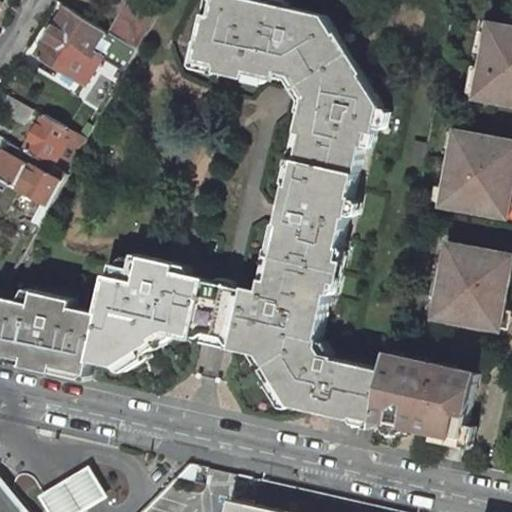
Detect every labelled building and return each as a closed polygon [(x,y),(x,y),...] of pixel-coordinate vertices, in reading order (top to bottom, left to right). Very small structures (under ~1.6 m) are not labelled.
[(158,14),(133,0),(130,0),(112,33),(138,49),(158,14)] [(301,71),(315,93),(311,110),(306,109),(302,131),(311,132),(305,159),(363,172),(369,145),(376,146),(386,102),(331,14),(292,5),(288,9),(275,7),(276,1),(271,0),(215,0),(201,58),(222,62),(220,70),(250,76),(252,69),(281,75),(282,68),(301,71)] [(107,31),(69,7),(40,52),(88,84),(105,57),(94,50),(107,31)] [(506,101),(511,101),(511,26),(495,23),(482,96),(506,101)] [(36,109),(11,95),(1,110),(26,124),(36,109)] [(70,127),(47,114),(27,150),(41,158),(55,166),(69,140),(64,137),(70,127)] [(485,210),(511,215),(511,139),(499,137),(462,130),(448,203),(485,210)] [(425,160),(428,144),(414,141),(411,158),(425,160)] [(55,166),(41,158),(27,150),(12,142),(4,158),(0,156),(0,157),(0,177),(22,190),(52,207),(70,174),(55,166)] [(269,367),(276,380),(282,377),(297,403),(355,416),(362,412),(378,415),(379,416),(388,369),(387,369),(328,355),(322,345),(363,172),(305,159),(300,181),(294,181),(283,223),(290,225),(276,281),(270,280),(268,291),(182,271),(184,261),(140,252),(136,266),(118,262),(106,312),(78,306),(79,297),(31,286),(28,300),(2,295),(0,297),(0,357),(32,365),(87,377),(90,378),(95,356),(119,362),(147,347),(150,352),(164,344),(159,335),(172,328),(267,349),(276,363),(269,367)] [(467,321),(507,328),(511,300),(511,254),(479,248),(454,243),(441,316),(467,321)] [(31,271),(37,247),(35,246),(21,268),(31,271)] [(445,430),(470,435),(484,373),(457,367),(391,352),(388,369),(379,416),(445,430)] [(68,478),(46,495),(58,511),(75,511),(85,505),(106,489),(87,464),(68,478)] [(34,511),(0,469),(0,511),(34,511)] [(295,511),(234,498),(230,511),(295,511)]
